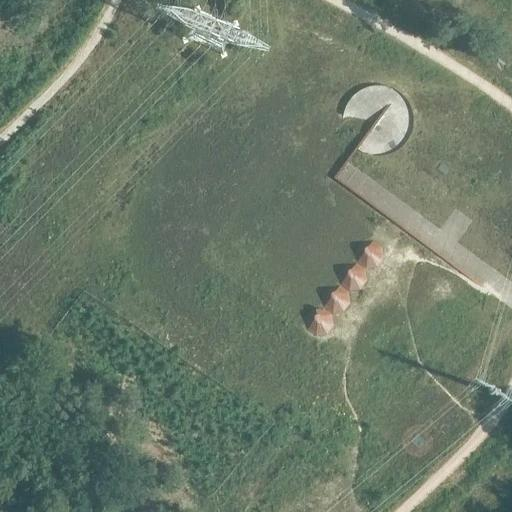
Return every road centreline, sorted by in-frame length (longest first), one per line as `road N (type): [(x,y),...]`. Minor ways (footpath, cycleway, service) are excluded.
road 1 (track): [(334,0),(511,106)]
road 2 (track): [(511,297),(347,172)]
road 3 (track): [(511,390),(403,511)]
